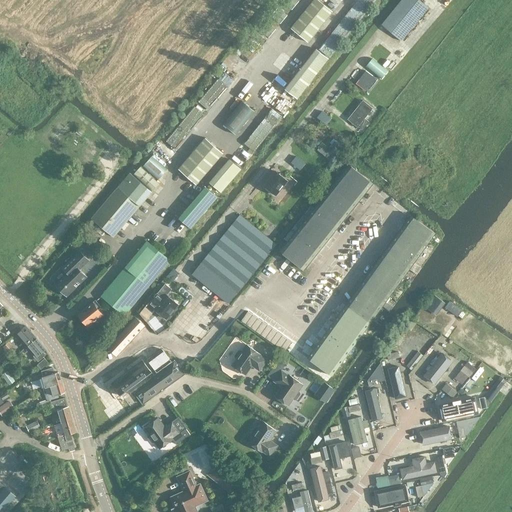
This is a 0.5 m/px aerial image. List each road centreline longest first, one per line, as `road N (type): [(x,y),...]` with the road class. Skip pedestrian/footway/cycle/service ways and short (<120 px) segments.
road 1 (unknown): [(44,333),(79,309),(139,241),(186,148),(269,42)]
road 2 (unclassified): [(89,452),(60,355),(0,288)]
road 3 (residential): [(345,511),(416,413)]
